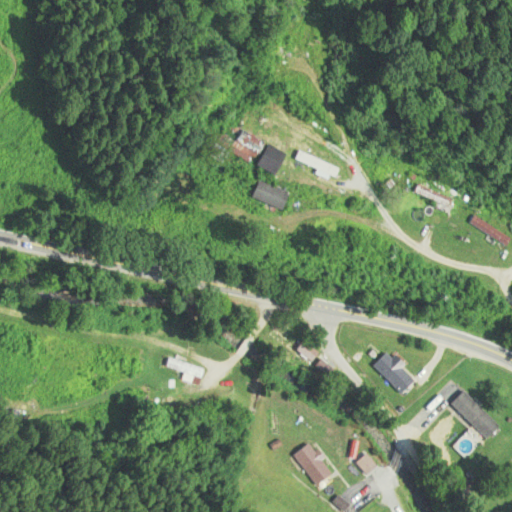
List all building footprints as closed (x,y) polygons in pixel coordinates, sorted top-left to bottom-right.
[(216,165),(222,154),(245,166),(244,166),(263,177),(276,154),(258,144),(259,142),(221,123),(203,158),(216,165)] [(243,199),(271,212),(280,193),(252,180),(243,199)] [(408,195),(443,209),(446,200),(412,187),(408,195)] [(366,368),(394,394),(408,379),(380,354),(366,368)] [(480,441),(494,427),(458,391),(444,405),(480,441)] [(288,456),(310,487),(327,474),(304,444),(288,456)]
